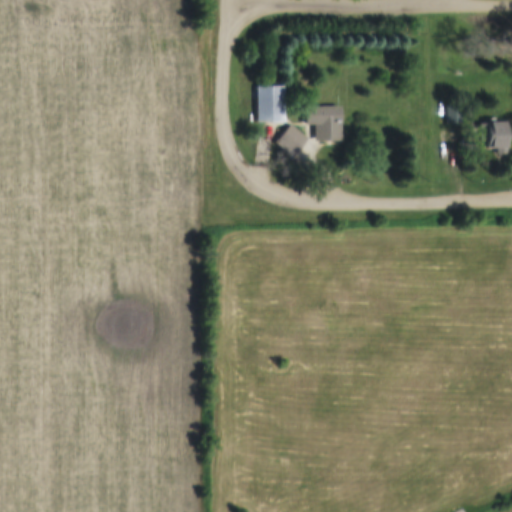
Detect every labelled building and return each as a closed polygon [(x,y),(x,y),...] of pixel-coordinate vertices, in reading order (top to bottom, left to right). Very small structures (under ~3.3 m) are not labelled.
[(281,87),(282,124),(254,124),(254,87),(281,87)] [(444,103),(459,103),(460,126),(444,126),(444,103)] [(302,126),(301,108),(338,108),(338,142),(311,142),(311,126),(302,126)] [(483,124),(503,124),(503,156),(494,156),(494,150),(483,150),(483,124)] [(288,126),(304,140),(294,152),(278,137),(288,126)]
